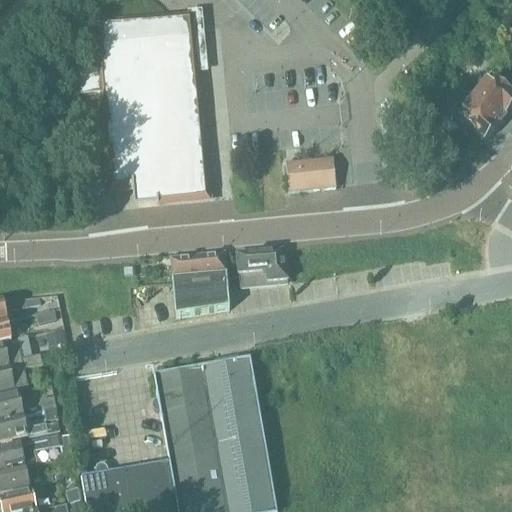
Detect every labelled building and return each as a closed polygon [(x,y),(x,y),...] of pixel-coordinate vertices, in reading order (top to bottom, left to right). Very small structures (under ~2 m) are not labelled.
[(78,100),(101,98),(102,110),(102,111),(103,111),(104,129),(104,130),(106,148),(106,150),(108,167),(108,169),(110,186),(109,186),(110,188),(110,193),(132,191),(134,210),(159,208),(180,206),(181,206),(202,204),(204,204),(204,203),(209,203),(209,198),(209,196),(207,179),(207,177),(205,159),(205,158),(203,140),(204,140),(203,139),(201,121),(202,121),(202,120),(201,120),(200,102),(200,100),(199,100),(198,83),(198,81),(196,64),(196,62),(195,53),(194,45),(195,45),(194,43),(192,21),(192,19),(94,29),(97,54),(98,72),(75,74),(78,100)] [(423,97),(428,102),(447,79),(441,74),(423,97)] [(491,84),(475,104),(501,126),(511,113),(511,91),(507,97),(491,84)] [(501,126),(475,104),(458,123),(485,145),(501,126)] [(285,166),(288,196),(336,191),(333,162),(285,166)] [(236,257),(239,289),(287,285),(284,253),(236,257)] [(170,262),(175,321),(229,313),(224,257),(170,262)] [(6,325),(0,326),(0,346),(11,344),(6,325)] [(0,350),(0,373),(41,364),(40,359),(22,363),(18,346),(0,350)] [(161,423),(169,465),(177,511),(275,511),(250,362),(154,379),(157,395),(155,395),(156,400),(157,403),(155,404),(153,405),(152,408),(152,410),(153,413),(155,414),(157,416),(159,416),(160,418),(159,418),(160,423),(161,423)] [(41,364),(0,373),(0,396),(28,390),(24,373),(42,369),(41,364)] [(0,403),(0,424),(23,419),(19,399),(0,403)] [(54,401),(40,403),(42,415),(56,413),(54,401)] [(23,419),(0,424),(0,445),(27,440),(28,443),(59,436),(57,427),(27,434),(23,419)] [(0,475),(25,470),(36,467),(34,455),(63,449),(60,439),(0,452),(0,475)] [(177,511),(169,465),(116,475),(116,473),(110,474),(110,475),(108,475),(108,473),(107,470),(105,468),(103,467),(100,467),(98,468),(96,470),(95,472),(95,475),(95,477),(93,478),(93,477),(88,478),(88,479),(81,481),(86,511),(177,511)] [(25,470),(0,475),(0,498),(29,492),(25,470)] [(0,502),(0,507),(1,511),(35,511),(32,495),(0,502)]
